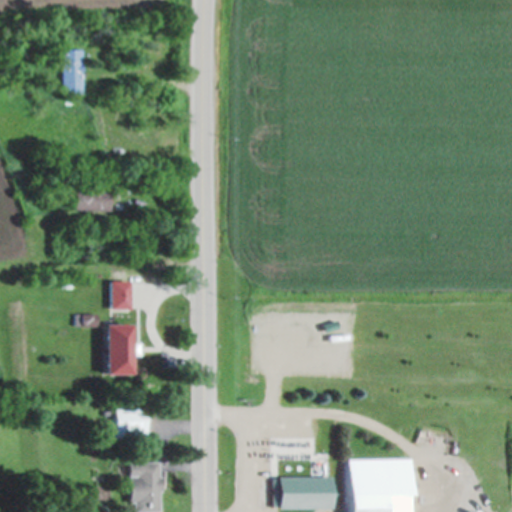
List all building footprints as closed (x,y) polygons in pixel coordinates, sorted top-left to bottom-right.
[(82,49),(61,49),(61,94),(82,94),(82,49)] [(110,211),(110,189),(74,189),(74,211),(110,211)] [(131,323),(104,323),(104,374),(131,374),(131,323)] [(145,408),(112,408),(112,437),(145,437),(145,408)] [(331,508),(331,457),(272,457),(272,508),(331,508)] [(346,458),(345,511),(410,511),(411,458),(346,458)] [(128,511),(159,511),(159,462),(128,462),(128,511)]
